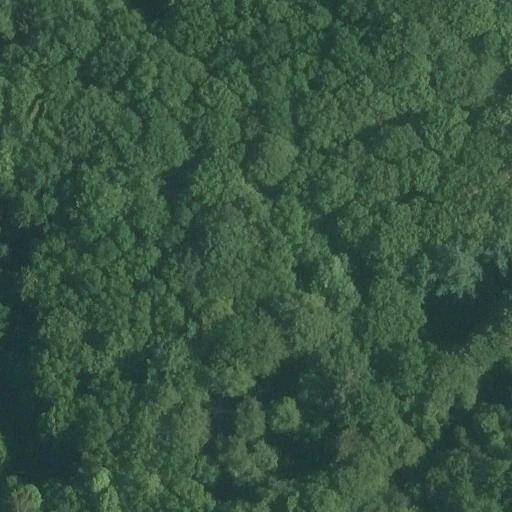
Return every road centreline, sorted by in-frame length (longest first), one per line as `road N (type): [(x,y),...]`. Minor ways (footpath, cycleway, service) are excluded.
road 1 (tertiary): [(178,511),(340,0)]
road 2 (track): [(511,55),(329,51)]
road 3 (track): [(304,131),(221,0)]
